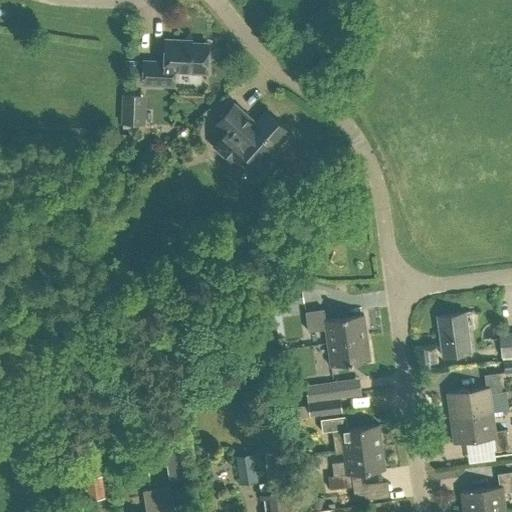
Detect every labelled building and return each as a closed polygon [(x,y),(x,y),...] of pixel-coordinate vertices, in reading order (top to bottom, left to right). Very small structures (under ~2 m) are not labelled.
[(207,75),(209,45),(182,44),(182,42),(166,41),(165,63),(144,63),(143,87),(174,88),(175,74),(207,75)] [(123,124),(145,125),(146,96),(124,95),(123,124)] [(256,124),(235,106),(216,127),(226,135),(214,148),(236,169),(246,157),(260,169),(269,159),(268,158),(290,134),(266,113),(256,124)] [(192,232),(186,243),(195,247),(200,236),(192,232)] [(277,308),(305,303),(303,290),(275,294),(277,308)] [(328,343),(368,338),(365,315),(326,320),(325,309),(306,311),(308,331),(326,329),(328,343)] [(443,356),(472,353),(466,312),(438,316),(443,356)] [(502,358),(511,356),(511,335),(499,337),(502,358)] [(368,338),(328,343),(331,366),(371,361),(368,338)] [(452,418),(494,412),(491,393),(501,392),(499,373),(484,374),(486,388),(449,393),(452,418)] [(308,403),(336,399),(334,382),(306,386),(308,403)] [(340,399),(336,399),(308,403),(310,417),(342,412),(340,399)] [(494,412),(452,418),(455,444),(494,439),(495,450),(509,449),(506,429),(496,430),(494,412)] [(335,454),(345,452),(383,447),(381,424),(349,429),(347,416),(322,420),(324,432),(333,431),(335,440),(333,441),(335,454)] [(164,448),(169,479),(183,476),(178,445),(164,448)] [(383,447),(345,452),(346,462),(332,463),(334,476),(329,477),(331,490),(356,487),(354,474),(386,470),(383,447)] [(241,484),(258,482),(254,454),(237,457),(241,484)] [(86,478),(102,476),(100,461),(84,463),(86,478)] [(464,511),(497,511),(507,511),(505,491),(511,490),(511,471),(498,474),(500,486),(461,491),(464,511)] [(89,501),(105,499),(103,477),(86,479),(89,501)] [(175,511),(171,486),(143,490),(146,511),(175,511)] [(263,511),(294,511),(291,489),(261,493),(263,511)]
